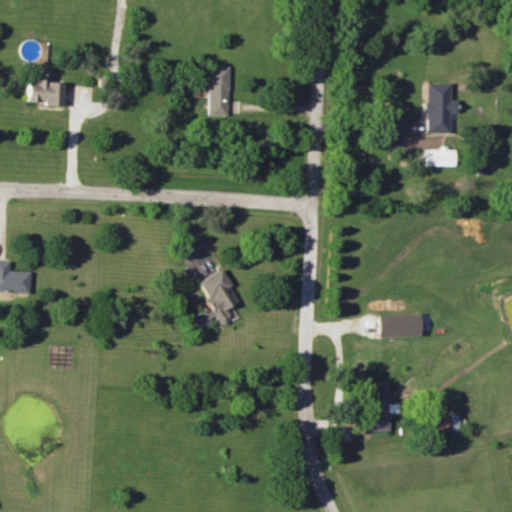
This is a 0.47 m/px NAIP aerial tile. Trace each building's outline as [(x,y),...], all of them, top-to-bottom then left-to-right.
[(205,65),(204,114),(224,115),(225,66),(205,65)] [(23,103),(58,104),(59,81),(44,81),(44,74),(33,74),(32,80),(23,80),(23,103)] [(446,131),(445,111),(453,111),(453,99),(446,99),(446,82),(422,82),(423,132),(446,131)] [(451,149),(424,148),(423,165),(450,165),(451,149)] [(0,290),(26,292),(27,271),(5,270),(6,260),(0,259),(0,290)] [(193,281),(206,304),(188,314),(195,329),(212,320),(215,325),(227,318),(221,307),(234,300),(217,268),(193,281)] [(374,313),(374,336),(416,335),(415,312),(374,313)] [(384,430),(383,380),(363,381),(364,431),(384,430)] [(455,430),(455,413),(425,414),(425,431),(455,430)]
